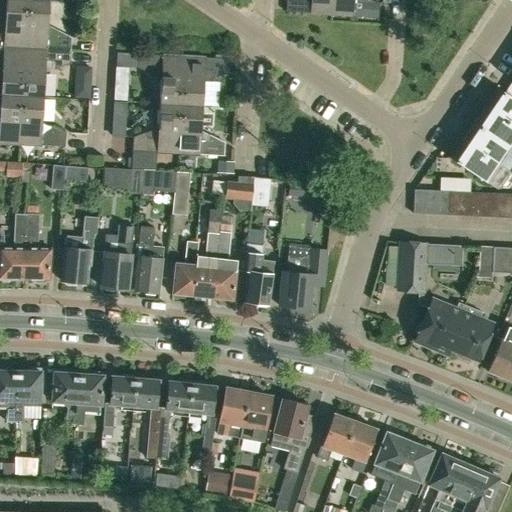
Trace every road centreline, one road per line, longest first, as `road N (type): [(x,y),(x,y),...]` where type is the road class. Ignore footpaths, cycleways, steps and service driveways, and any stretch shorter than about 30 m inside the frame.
road 1 (primary): [(335,363),(206,337),(0,321)]
road 2 (residential): [(335,363),(359,251),(409,150)]
road 3 (primary): [(511,431),(335,363)]
road 4 (residential): [(409,150),(511,8)]
road 5 (residential): [(373,125),(250,39)]
road 6 (residential): [(99,148),(103,0)]
road 7 (residential): [(373,125),(394,78),(399,0)]
